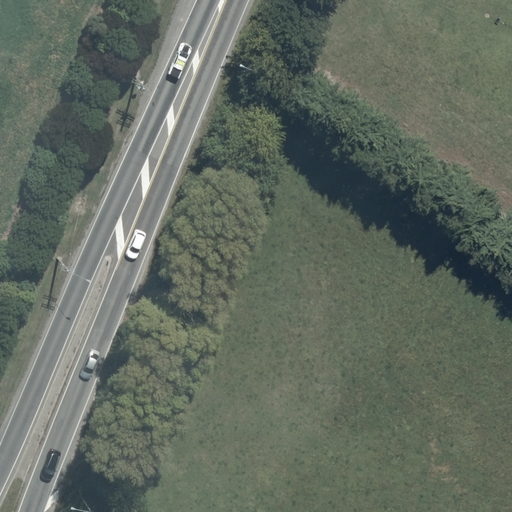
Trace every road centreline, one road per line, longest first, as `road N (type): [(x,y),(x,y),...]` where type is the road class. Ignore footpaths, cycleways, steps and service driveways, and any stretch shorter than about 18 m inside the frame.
road 1 (secondary): [(156,155),(112,300),(31,511)]
road 2 (secondary): [(0,471),(91,256),(156,155)]
road 3 (secondary): [(222,0),(156,155)]
